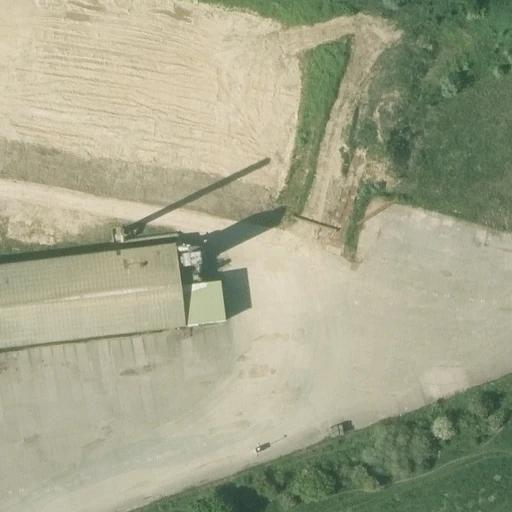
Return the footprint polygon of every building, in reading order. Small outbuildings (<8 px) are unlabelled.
[(384,290),(397,212),(386,211),(373,288),(384,290)] [(0,349),(184,327),(174,245),(0,266),(0,349)] [(259,282),(236,285),(254,397),(264,395),(260,374),(273,372),(259,282)] [(142,380),(148,438),(203,432),(197,377),(178,379),(177,368),(161,369),(162,377),(142,380)] [(360,427),(387,417),(379,395),(352,405),(360,427)]
